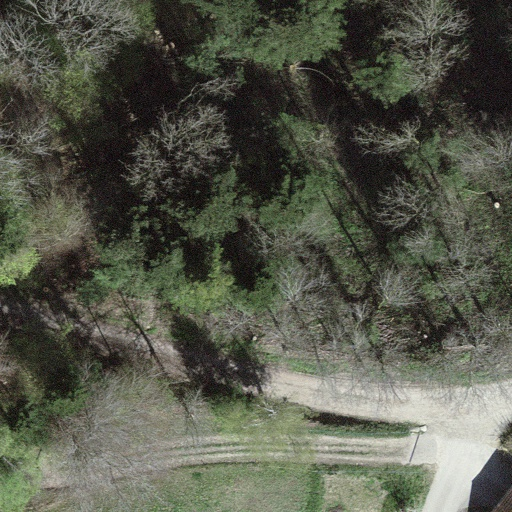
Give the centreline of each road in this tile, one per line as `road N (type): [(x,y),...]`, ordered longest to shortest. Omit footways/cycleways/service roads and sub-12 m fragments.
road 1 (track): [(0,313),(225,371),(471,412)]
road 2 (track): [(455,459),(360,442),(0,474)]
